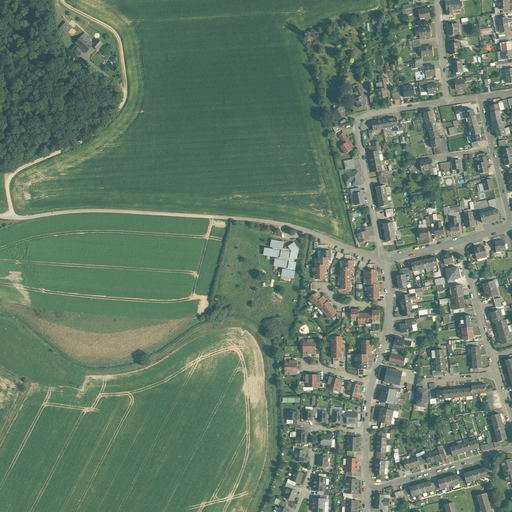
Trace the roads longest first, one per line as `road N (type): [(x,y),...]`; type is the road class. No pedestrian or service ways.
road 1 (track): [(313,230),(107,210),(0,216)]
road 2 (track): [(14,216),(10,173),(86,137),(126,97),(117,33),(63,0)]
road 3 (residential): [(366,488),(511,448)]
road 4 (residential): [(364,115),(356,122),(383,259)]
road 5 (residential): [(367,431),(313,427),(310,475),(294,511)]
road 6 (residential): [(458,240),(491,356)]
